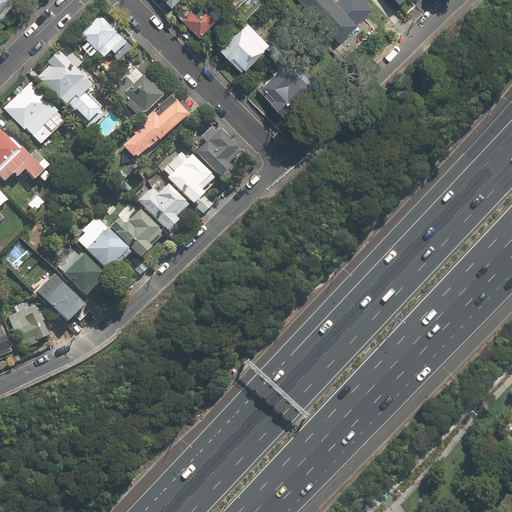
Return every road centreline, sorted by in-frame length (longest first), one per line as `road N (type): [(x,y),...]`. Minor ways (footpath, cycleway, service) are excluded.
road 1 (motorway): [(175,511),(511,152)]
road 2 (residential): [(280,164),(102,334),(0,384)]
road 3 (motorway): [(446,293),(237,511)]
road 4 (residential): [(450,0),(280,164)]
road 5 (residential): [(126,0),(280,164)]
